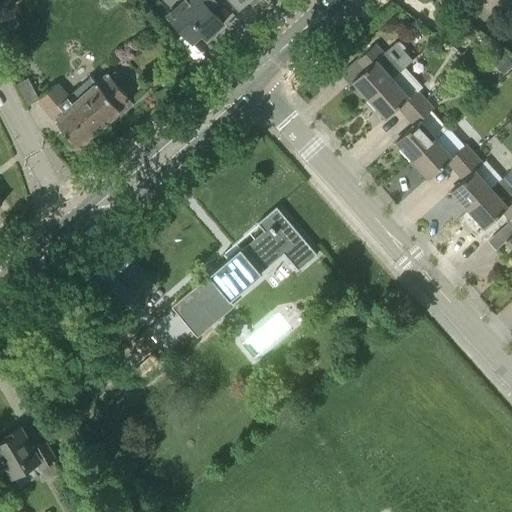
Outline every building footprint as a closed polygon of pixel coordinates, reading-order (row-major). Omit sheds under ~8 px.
[(179,0),(168,11),(193,43),(204,33),(208,37),(224,23),(211,8),(220,0),(179,0)] [(464,21),(458,30),(472,40),(479,32),(464,21)] [(368,97),(400,69),(374,41),(356,59),(364,68),(352,79),(368,97)] [(505,74),(511,67),(511,60),(505,54),(495,64),(505,74)] [(405,114),(425,97),(400,69),(368,97),(385,116),(397,105),(405,114)] [(70,97),(96,129),(112,115),(115,118),(133,102),(118,83),(121,81),(115,73),(112,76),(111,74),(99,84),(94,78),(70,97)] [(29,78),(16,84),(27,106),(39,99),(29,78)] [(96,129),(70,97),(59,83),(39,99),(77,144),(96,129)] [(411,157),(435,136),(419,118),(432,106),(425,97),(405,114),(413,123),(395,139),(411,157)] [(435,136),(411,157),(429,176),(447,160),(454,169),(474,152),(465,142),(451,154),(435,136)] [(474,152),(454,169),(463,178),(451,189),(466,206),(490,185),(474,168),(482,161),(474,152)] [(511,182),(503,173),(490,185),(466,206),(484,226),(502,210),(510,219),(511,217),(511,182)] [(241,248),(191,291),(203,305),(222,288),(231,298),(262,272),(257,267),(286,243),(279,236),(281,235),(272,225),(242,250),(241,248)] [(329,314),(321,305),(312,313),(320,322),(329,314)] [(96,436),(86,424),(78,431),(75,428),(64,437),(75,449),(84,442),(85,444),(96,436)] [(8,437),(0,442),(0,451),(13,474),(37,460),(41,466),(50,460),(38,441),(30,445),(18,426),(6,434),(8,437)]
